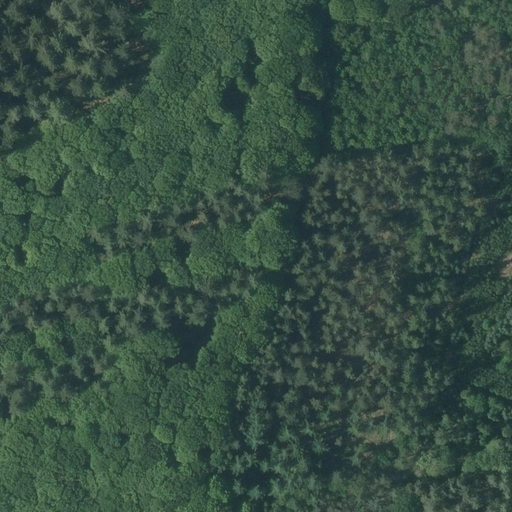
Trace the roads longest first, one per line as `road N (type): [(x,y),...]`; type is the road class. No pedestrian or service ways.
road 1 (track): [(401,511),(393,463),(227,494),(229,511)]
road 2 (track): [(511,447),(393,463)]
